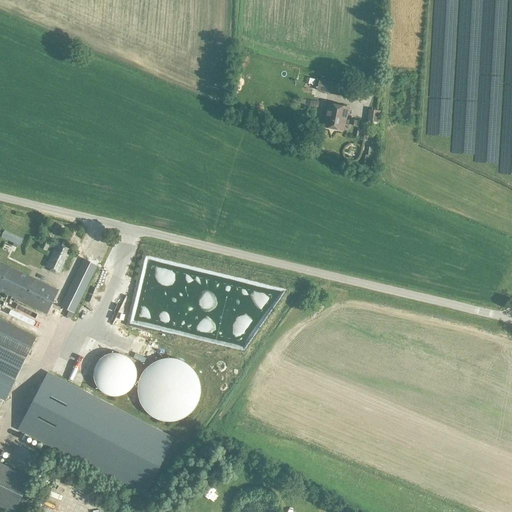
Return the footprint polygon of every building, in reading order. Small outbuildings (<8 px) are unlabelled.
[(320,81),(319,83),(317,91),(345,98),(347,88),(320,81)] [(325,115),(322,127),(344,131),(346,119),(344,119),(347,107),(329,104),(326,115),(325,115)] [(43,236),(38,247),(45,249),(49,239),(43,236)] [(54,238),(42,261),(59,269),(63,260),(62,260),(65,253),(66,254),(70,245),(54,238)] [(75,314),(77,309),(98,266),(83,259),(60,307),(75,314)] [(34,260),(32,266),(40,268),(41,262),(34,260)] [(0,291),(47,315),(59,290),(0,261),(0,291)] [(117,314),(130,277),(100,267),(88,302),(90,303),(87,311),(91,313),(95,303),(103,305),(102,308),(111,311),(111,312),(117,314)] [(151,298),(154,290),(145,287),(142,294),(151,298)] [(36,337),(0,319),(0,345),(26,359),(36,337)] [(0,371),(15,379),(25,359),(0,346),(0,371)] [(133,364),(131,362),(128,358),(123,355),(118,354),(112,354),(107,355),(102,357),(98,360),(95,365),(93,370),(93,375),(93,381),(94,386),(97,391),(102,395),(107,398),(112,400),(118,400),(124,398),(129,395),(133,391),(136,386),(137,380),(137,375),(136,369),(133,364)] [(200,398),(200,391),(199,383),(197,377),(193,371),(188,366),(182,362),(175,360),(168,359),(161,360),(155,362),(149,366),(144,371),(140,377),(137,383),(137,391),(137,398),(138,405),(141,411),(146,416),(151,421),(158,424),(165,426),(172,426),(179,424),(185,421),(191,416),(195,411),(198,405),(200,398)] [(0,398),(5,402),(16,381),(0,373),(0,398)] [(173,438),(49,373),(19,430),(144,495),(173,438)]
